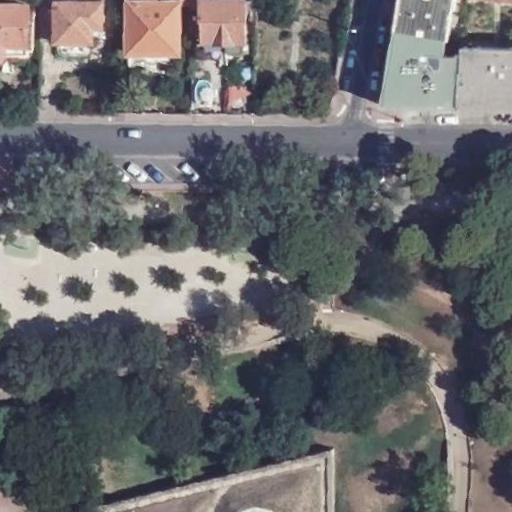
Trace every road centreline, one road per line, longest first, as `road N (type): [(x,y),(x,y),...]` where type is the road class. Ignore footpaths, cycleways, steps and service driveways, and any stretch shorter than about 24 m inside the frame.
road 1 (tertiary): [(346,139),(0,135)]
road 2 (tertiary): [(511,143),(346,139)]
road 3 (residential): [(346,139),(368,0)]
